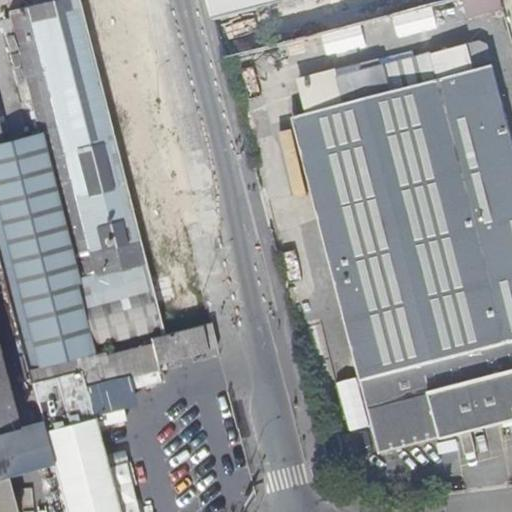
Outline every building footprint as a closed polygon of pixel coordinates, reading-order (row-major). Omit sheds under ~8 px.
[(157,336),(207,323),(125,0),(54,0),(7,13),(39,137),(76,282),(93,278),(92,274),(138,262),(157,336)] [(212,0),(218,22),(302,0),(212,0)] [(499,0),(472,0),(464,2),(470,22),(494,16),(496,24),(505,21),(499,0)] [(490,47),(473,52),(478,72),(495,67),(490,47)] [(511,425),(511,134),(495,67),(478,72),(473,52),(340,86),(345,106),(293,120),(381,457),(487,432),(511,425)] [(0,275),(25,371),(157,336),(138,262),(92,274),(93,278),(76,282),(39,137),(0,147),(0,275)] [(114,511),(107,482),(82,391),(156,371),(154,365),(213,349),(207,323),(157,336),(25,371),(38,419),(62,511),(114,511)] [(0,429),(13,426),(0,378),(0,511),(13,511),(4,477),(0,478),(0,429)] [(0,478),(4,477),(50,464),(38,419),(13,426),(0,429),(0,478)] [(338,438),(325,441),(335,480),(348,477),(338,438)]
